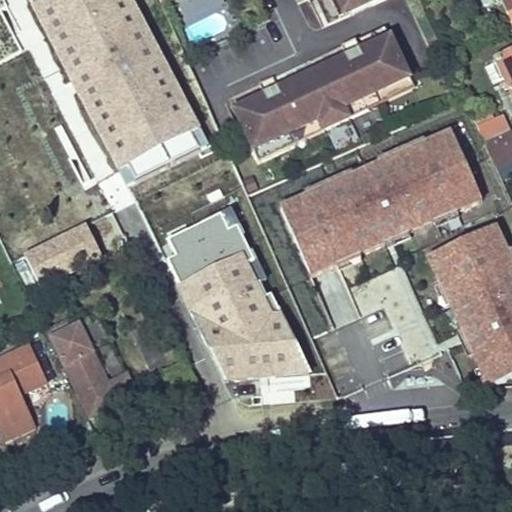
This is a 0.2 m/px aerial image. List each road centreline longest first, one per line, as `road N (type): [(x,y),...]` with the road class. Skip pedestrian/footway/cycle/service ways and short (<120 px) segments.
road 1 (primary): [(54,511),(138,476),(511,413)]
road 2 (unknown): [(266,452),(144,189)]
